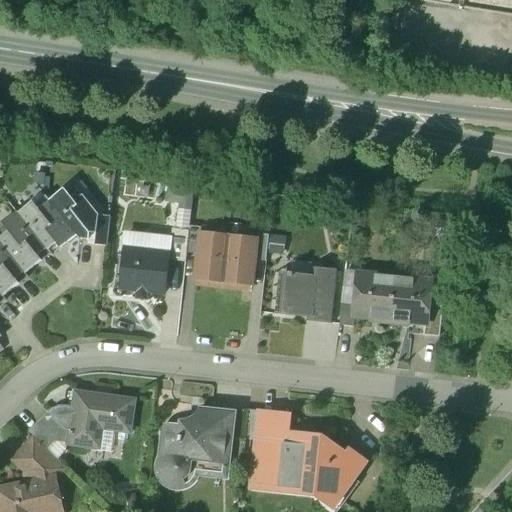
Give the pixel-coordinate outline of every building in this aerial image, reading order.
[(511,0),(398,0),(389,57),(511,77),(511,0)] [(74,203),(64,190),(49,202),(77,236),(79,240),(88,240),(89,234),(94,234),(96,234),(98,216),(82,197),(74,203)] [(77,236),(49,202),(38,210),(32,203),(18,214),(50,255),(51,256),(77,236)] [(16,212),(2,224),(8,232),(0,238),(0,243),(25,274),(50,255),(18,214),(16,212)] [(110,218),(98,216),(96,234),(94,234),(93,246),(107,247),(110,218)] [(202,229),(189,227),(189,232),(186,254),(198,255),(200,235),(201,235),(202,229)] [(189,232),(173,230),(170,255),(169,261),(185,263),(186,254),(189,232)] [(201,235),(200,235),(198,255),(195,279),(208,281),(208,287),(223,288),(228,236),(212,235),(212,236),(201,235)] [(269,236),(256,235),(255,241),(256,241),(254,261),(261,262),(266,262),(269,236)] [(244,238),(228,236),(223,288),(237,290),(238,284),(251,286),(254,261),(256,241),(255,241),(244,240),(244,238)] [(0,243),(0,294),(3,297),(27,278),(0,243)] [(170,255),(125,250),(120,290),(165,295),(169,261),(170,255)] [(321,278),(288,274),(283,316),(317,320),(318,320),(322,286),(335,287),(337,272),(322,270),(321,278)] [(394,279),(358,275),(355,304),(353,318),(354,318),(390,322),(394,279)] [(431,283),(394,279),(390,322),(425,326),(426,326),(427,311),(431,283)] [(445,285),(431,283),(427,311),(441,313),(445,285)] [(335,287),(322,286),(318,320),(317,320),(316,324),(331,325),(335,287)] [(355,304),(342,302),(339,327),(353,328),(354,318),(353,318),(355,304)] [(441,313),(427,311),(426,326),(425,326),(423,337),(439,338),(441,313)] [(134,402),(75,394),(73,411),(68,444),(68,445),(94,449),(97,428),(129,433),(134,402)] [(73,411),(63,408),(53,412),(48,416),(64,431),(54,442),(68,444),(73,411)] [(248,413),(232,411),(232,415),(233,415),(231,434),(230,439),(244,441),(248,413)] [(232,415),(201,412),(199,429),(182,427),(182,431),(170,429),(165,430),(163,434),(162,448),(167,449),(165,467),(165,473),(167,478),(171,481),(176,483),(182,483),(187,480),(190,476),(191,470),(209,472),(210,463),(221,464),(224,433),(231,434),(233,415),(232,415)] [(261,414),(248,413),(244,441),(256,442),(259,415),(261,415),(261,414)] [(47,415),(29,433),(35,439),(46,450),(54,442),(64,431),(48,416),(47,415)] [(344,459),(321,443),(303,438),(285,436),(287,418),(261,415),(259,415),(256,442),(251,489),(303,494),(304,485),(318,487),(343,505),(359,485),(353,481),(364,465),(348,453),(344,459)] [(46,450),(35,439),(13,462),(24,473),(27,487),(54,481),(66,469),(46,450)] [(27,487),(0,491),(0,511),(60,511),(54,481),(27,487)]
